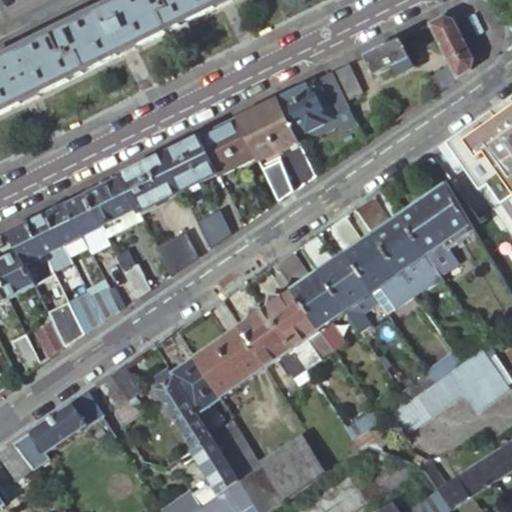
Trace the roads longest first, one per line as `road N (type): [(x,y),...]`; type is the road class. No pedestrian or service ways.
road 1 (unclassified): [(0,425),(511,72)]
road 2 (tertiary): [(410,0),(0,202)]
